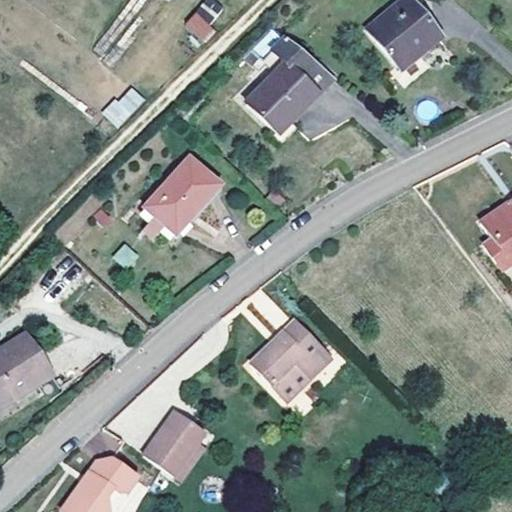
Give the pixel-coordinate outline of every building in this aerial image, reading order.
[(409,0),(401,0),(366,29),(399,70),(439,36),(409,0)] [(239,10),(230,1),(219,12),(228,22),(239,10)] [(195,15),(185,26),(203,43),(214,32),(195,15)] [(261,61),(274,74),(245,104),(273,132),(275,134),(289,121),(332,77),(283,35),(261,61)] [(130,85),(102,114),(117,129),(145,100),(130,85)] [(197,111),(193,107),(180,120),(184,124),(197,111)] [(296,127),(289,121),(275,134),(273,132),(270,136),(279,144),(296,127)] [(217,186),(187,158),(143,208),(173,234),(189,219),(185,215),(198,201),(205,201),(217,186)] [(205,201),(198,201),(185,215),(189,219),(173,234),(143,208),(139,212),(174,242),(222,189),(217,186),(205,201)] [(508,201),(478,222),(489,238),(481,243),(495,263),(503,257),(509,266),(511,263),(511,203),(511,205),(508,201)] [(122,243),(112,259),(128,270),(139,254),(122,243)] [(503,257),(495,263),(500,271),(509,266),(503,257)] [(275,329),(287,318),(276,306),(264,317),(275,329)] [(274,350),(269,345),(250,363),(286,401),(325,363),(314,351),(318,347),(293,321),(280,334),(286,340),(274,350)] [(24,333),(0,347),(0,408),(52,377),(24,333)] [(286,340),(280,334),(269,345),(274,350),(286,340)] [(318,347),(314,351),(325,363),(329,359),(318,347)] [(203,433),(173,411),(143,456),(173,476),(203,433)] [(88,473),(89,476),(82,485),(79,485),(60,511),(61,511),(107,511),(105,499),(111,491),(116,494),(124,493),(135,477),(109,459),(95,462),(88,473)]
